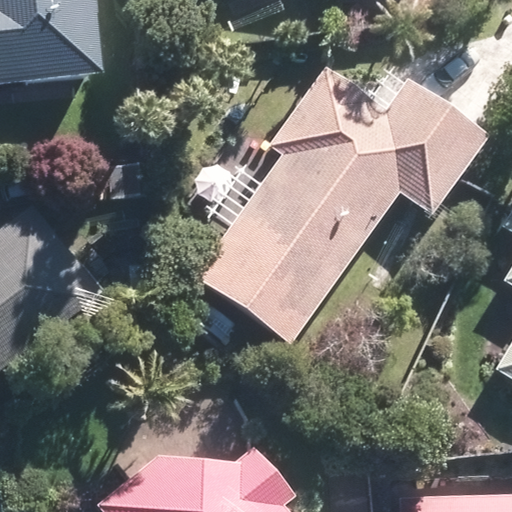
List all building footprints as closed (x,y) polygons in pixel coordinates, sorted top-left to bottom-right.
[(0,0),(0,92),(85,88),(80,0),(0,0)] [(283,346),(393,194),(423,215),(488,124),(404,63),(370,111),(316,73),(260,151),(282,166),(197,284),(283,346)] [(511,340),(492,373),(511,385),(511,204),(501,223),(511,229),(511,270),(499,292),(511,299),(511,340)] [(0,369),(99,293),(32,206),(0,230),(0,369)] [(187,430),(90,510),(91,511),(274,511),(271,508),(290,493),(253,449),(224,474),(187,430)] [(511,511),(511,504),(400,502),(400,511),(511,511)]
